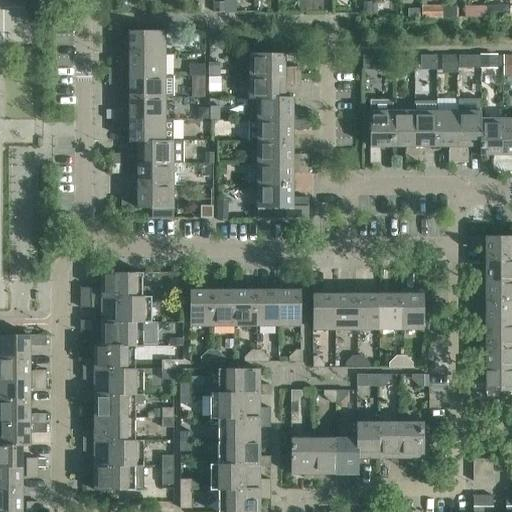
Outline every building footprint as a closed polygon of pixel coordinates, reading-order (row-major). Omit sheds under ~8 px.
[(267,0),(258,0),(259,11),(267,11),(267,0)] [(214,12),(227,12),(227,2),(214,2),(214,12)] [(365,2),(365,12),(376,12),(376,2),(365,2)] [(422,17),(443,17),(443,6),(422,6),(422,17)] [(408,7),(408,17),(420,17),(420,7),(408,7)] [(444,17),(456,17),(456,7),(444,7),(444,17)] [(476,17),(486,17),(486,7),(476,7),(476,17)] [(130,41),(130,54),(165,54),(165,31),(114,31),(114,41),(130,41)] [(250,53),(250,76),(301,76),(301,67),(285,67),(285,53),(250,53)] [(114,66),(114,75),(165,76),(165,54),(130,54),(130,66),(114,66)] [(445,56),(445,60),(445,72),(457,72),(457,56),(445,56)] [(481,66),(497,67),(497,56),(481,56),(481,66)] [(189,76),(205,76),(205,64),(189,64),(189,76)] [(220,64),(209,64),(209,76),(220,76),(220,64)] [(130,97),(165,97),(173,97),(173,75),(165,76),(114,75),(114,85),(130,85),(130,97)] [(250,76),(250,99),(257,99),(257,98),(285,98),(285,97),(285,86),(301,86),(301,76),(250,76)] [(220,77),(209,77),(209,92),(220,92),(220,77)] [(114,110),(114,119),(165,119),(165,97),(130,97),(130,110),(114,110)] [(250,99),(250,120),(309,120),(309,110),(293,110),(293,97),(285,97),(285,98),(257,98),(257,99),(250,99)] [(211,107),(210,119),(219,119),(219,107),(211,107)] [(209,108),(198,108),(198,119),(209,119),(209,108)] [(381,146),(393,146),(393,111),(370,111),(370,143),(370,162),(381,162),(381,146)] [(405,162),(415,162),(415,111),(393,111),(393,146),(405,146),(405,162)] [(424,146),(437,146),(437,111),(415,111),(415,162),(424,162),(424,146)] [(449,162),(458,162),(458,111),(437,111),(437,146),(449,146),(449,162)] [(468,146),(480,146),(481,146),(481,119),(481,111),(458,111),(458,162),(468,162),(468,146)] [(511,118),(503,119),(503,170),(511,170),(511,118)] [(130,142),(138,142),(138,141),(165,141),(165,140),(174,140),(174,119),(165,119),(114,119),(114,128),(130,128),(130,142)] [(494,170),(503,170),(503,119),(481,119),(481,146),(480,146),(480,154),(494,154),(494,170)] [(250,142),(257,142),(293,142),(293,129),(309,129),(309,120),(250,120),(250,142)] [(122,163),(173,163),(183,163),(183,141),(174,141),(174,140),(165,140),(165,141),(138,141),(138,142),(138,154),(122,154),(122,163)] [(257,142),(257,163),(309,163),(309,154),(293,154),(293,142),(257,142)] [(112,154),(112,163),(122,163),(122,154),(112,154)] [(138,173),(138,185),(173,185),(173,163),(122,163),(122,173),(138,173)] [(257,163),(257,185),(293,185),(293,173),(309,173),(309,163),(257,163)] [(226,165),(217,165),(217,175),(226,175),(226,165)] [(173,185),(138,185),(138,198),(122,198),(122,208),(174,208),(173,185)] [(293,185),(257,185),(257,208),(258,208),(258,220),(309,220),(309,197),(293,197),(293,185)] [(227,200),(218,200),(218,216),(227,216),(227,200)] [(213,206),(200,206),(200,218),(213,218),(213,206)] [(486,247),(486,259),(511,258),(511,236),(470,236),(470,247),(486,247)] [(470,271),(470,281),(511,280),(511,258),(486,259),(486,271),(470,271)] [(102,330),(102,345),(136,346),(144,346),(144,322),(152,322),(152,296),(144,296),(144,272),(102,272),(102,288),(80,288),(80,307),(102,307),(102,320),(80,320),(80,330),(102,330)] [(486,303),(511,302),(511,280),(470,281),(470,290),(486,290),(486,303)] [(190,326),(213,326),(213,290),(199,290),(196,287),(190,287),(190,326)] [(213,326),(235,326),(235,287),(230,287),(227,290),(213,290),(213,326)] [(235,287),(235,326),(257,326),(256,290),(242,290),(239,287),(235,287)] [(271,290),(256,290),(257,326),(278,326),(278,287),(274,287),(271,290)] [(283,287),(278,287),(278,326),(301,326),(301,290),(286,290),(283,287)] [(336,330),(336,291),(331,291),(328,294),(313,294),(313,330),(336,330)] [(340,291),(336,291),(336,330),(357,329),(358,294),(343,294),(340,291)] [(372,294),(358,294),(357,329),(379,329),(379,291),(375,291),(372,294)] [(384,291),(379,291),(379,329),(401,329),(401,294),(387,294),(384,291)] [(415,294),(401,294),(401,329),(424,329),(424,291),(418,291),(415,294)] [(470,315),(470,325),(511,324),(511,302),(486,303),(486,315),(470,315)] [(486,334),(486,346),(511,346),(511,324),(470,325),(470,334),(486,334)] [(0,334),(0,357),(30,358),(30,345),(46,345),(46,335),(0,334)] [(94,402),(94,417),(136,417),(136,405),(144,405),(144,369),(136,369),(136,346),(102,345),(99,345),(99,360),(83,360),(83,379),(94,379),(94,393),(83,393),(83,402),(94,402)] [(470,368),(511,367),(511,346),(486,346),(486,359),(470,359),(470,368)] [(213,362),(213,350),(208,350),(201,357),(201,362),(213,362)] [(218,350),(213,350),(213,362),(225,362),(225,357),(218,350)] [(257,362),(257,350),(252,350),(244,357),(245,362),(257,362)] [(261,350),(257,350),(257,362),(269,362),(268,357),(261,350)] [(289,362),(301,362),(301,350),(296,350),(289,357),(289,362)] [(313,355),(313,367),(325,367),(325,363),(318,355),(313,355)] [(357,367),(357,355),(353,355),(346,363),(346,367),(357,367)] [(362,355),(357,355),(357,367),(370,367),(370,363),(362,355)] [(389,367),(401,367),(401,355),(396,355),(389,363),(389,367)] [(401,355),(401,367),(413,367),(413,363),(406,355),(401,355)] [(0,357),(0,379),(46,379),(46,370),(30,370),(30,358),(0,357)] [(162,360),(162,370),(174,370),(174,360),(162,360)] [(511,367),(470,368),(470,377),(486,377),(486,391),(511,390),(511,367)] [(218,418),(218,441),(260,441),(260,427),(271,427),(271,408),(260,408),(260,395),(271,395),(271,385),(260,385),(260,369),(218,369),(218,392),(210,392),(210,418),(218,418)] [(174,370),(162,370),(162,379),(174,379),(174,370)] [(379,386),(379,374),(367,374),(367,379),(375,386),(379,386)] [(391,374),(379,374),(379,386),(384,386),(391,379),(391,374)] [(424,386),(424,374),(412,374),(412,379),(419,386),(424,386)] [(0,379),(0,401),(30,401),(30,389),(46,389),(46,379),(0,379)] [(180,384),(180,394),(192,394),(192,384),(180,384)] [(303,395),(303,390),(291,390),(291,402),(293,402),(296,402),(297,402),(303,395)] [(331,402),(336,402),(335,390),(324,390),(324,395),(331,402)] [(335,390),(336,402),(341,402),(348,395),(348,390),(335,390)] [(192,394),(180,394),(180,403),(192,403),(192,394)] [(0,401),(0,423),(46,423),(46,414),(30,414),(30,401),(0,401)] [(162,408),(162,417),(174,417),(174,408),(162,408)] [(136,417),(94,417),(94,431),(83,431),(83,451),(94,451),(94,464),(83,464),(83,474),(94,474),(94,490),(136,490),(136,487),(144,487),(144,440),(136,440),(136,417)] [(174,417),(162,417),(162,427),(174,427),(174,417)] [(357,422),(357,438),(358,438),(358,458),(358,462),(359,462),(366,462),(366,458),(379,458),(379,422),(357,422)] [(401,422),(379,422),(379,458),(393,458),(393,463),(401,463),(401,422)] [(424,422),(401,422),(401,463),(410,462),(410,458),(424,458),(424,422)] [(0,423),(0,445),(22,445),(22,446),(30,446),(30,433),(46,432),(46,423),(0,423)] [(180,431),(180,441),(192,441),(192,431),(180,431)] [(305,478),(314,478),(314,438),(291,438),(291,474),(305,474),(305,478)] [(322,474),(336,474),(336,438),(314,438),(314,478),(322,478),(322,474)] [(336,438),(336,474),(349,474),(349,478),(359,478),(359,462),(358,462),(358,458),(358,438),(357,438),(336,438)] [(192,441),(180,441),(180,451),(192,451),(192,441)] [(260,441),(218,441),(218,464),(210,464),(210,490),(218,490),(218,511),(259,511),(260,499),(271,499),(271,479),(260,479),(260,466),(271,466),(271,456),(260,456),(260,441)] [(0,467),(38,468),(38,458),(22,458),(22,446),(22,445),(0,445),(0,467)] [(162,455),(162,465),(174,465),(174,455),(162,455)] [(473,459),(473,470),(483,470),(483,459),(473,459)] [(483,459),(483,470),(493,470),(493,459),(483,459)] [(162,465),(162,475),(174,475),(174,465),(162,465)] [(0,467),(0,489),(22,489),(22,477),(38,477),(38,468),(0,467)] [(473,481),(483,481),(483,470),(473,470),(473,481)] [(483,470),(483,481),(493,481),(493,470),(483,470)] [(174,475),(162,475),(162,485),(174,485),(174,475)] [(180,479),(180,489),(192,489),(192,479),(180,479)] [(0,489),(0,511),(38,511),(38,502),(22,502),(22,489),(0,489)] [(192,489),(180,489),(180,498),(192,498),(192,489)] [(511,511),(511,495),(506,495),(506,511),(492,511),(493,495),(473,495),(473,511),(511,511)]
